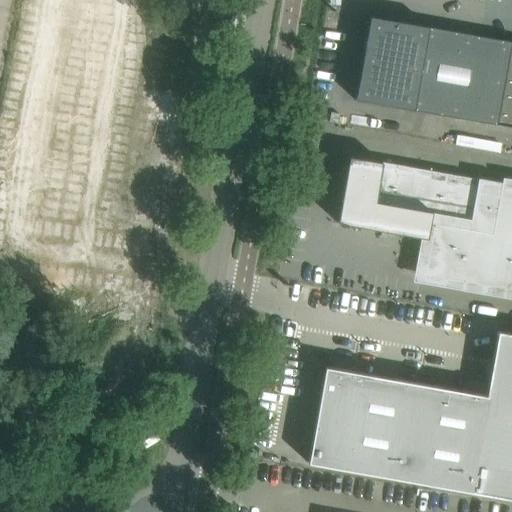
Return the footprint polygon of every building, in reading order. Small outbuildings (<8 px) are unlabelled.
[(118,183),(146,0),(29,0),(0,188),(0,256),(79,269),(93,179),(118,183)] [(354,99),(381,104),(511,127),(511,41),(396,21),(369,16),(354,99)] [(511,291),(511,187),(500,186),(501,182),(478,178),(477,179),(382,162),(348,156),(337,222),(427,239),(421,275),(511,291)] [(324,367),(307,463),(511,499),(511,334),(497,332),(485,396),(324,367)] [(145,414),(144,414),(121,410),(118,426),(118,427),(142,431),(145,414)]
